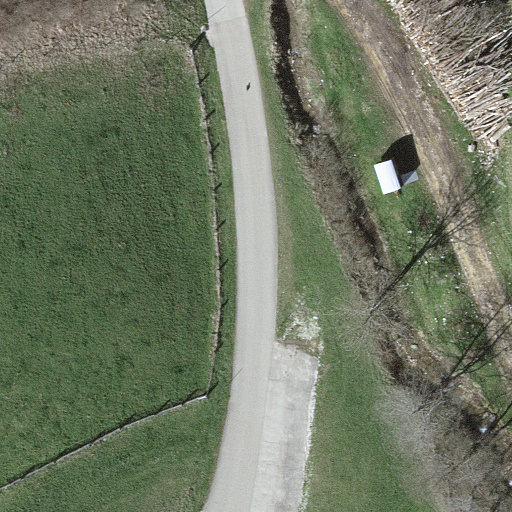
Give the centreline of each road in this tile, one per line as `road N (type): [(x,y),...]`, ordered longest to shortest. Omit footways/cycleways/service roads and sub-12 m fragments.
road 1 (residential): [(234,511),(258,260),(242,94),(223,0)]
road 2 (track): [(353,0),(441,100),(511,355)]
